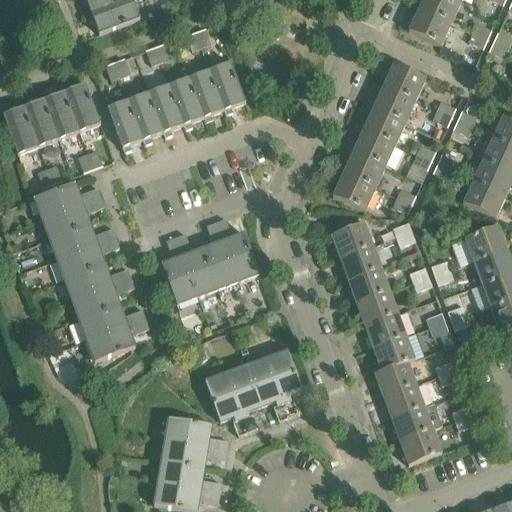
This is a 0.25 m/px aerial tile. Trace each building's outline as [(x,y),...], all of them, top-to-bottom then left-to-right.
[(80,0),(83,6),(87,5),(92,17),(92,18),(133,3),(131,0),(80,0)] [(452,28),(462,5),(450,0),(425,0),(420,12),(452,28)] [(505,0),(489,0),(488,3),(503,10),(507,1),(505,0)] [(141,24),(133,3),(92,18),(92,17),(88,19),(91,27),(94,25),(99,39),(141,24)] [(442,50),(452,28),(420,12),(409,35),(442,50)] [(476,28),(472,37),(487,44),(491,35),(476,28)] [(205,33),(196,37),(202,52),(211,49),(205,33)] [(196,37),(187,40),(193,56),(202,52),(196,37)] [(472,37),(468,46),(483,53),(487,44),(472,37)] [(497,38),(493,47),(508,54),(511,45),(497,38)] [(493,47),(488,56),(503,63),(508,54),(493,47)] [(165,48),(156,52),(162,67),(171,64),(165,48)] [(156,52),(147,55),(153,71),(162,67),(156,52)] [(125,63),(116,67),(121,82),(131,79),(125,63)] [(116,67),(106,70),(112,86),(121,82),(116,67)] [(246,107),(231,67),(210,74),(225,115),(225,116),(226,120),(233,118),(231,113),(246,107)] [(394,69),(383,91),(416,106),(427,84),(394,69)] [(205,123),(204,123),(206,128),(213,125),(211,121),(225,116),(225,115),(210,74),(190,82),(205,123)] [(185,130),(184,131),(186,135),(193,132),(191,128),(204,123),(205,123),(190,82),(169,90),(185,130)] [(71,94),(64,97),(79,137),(100,129),(85,88),(76,92),(75,88),(69,90),(71,94)] [(164,138),(166,143),(173,140),(171,136),(184,131),(185,130),(169,90),(149,97),(164,138)] [(383,91),(373,113),(406,128),(416,106),(383,91)] [(59,145),(79,137),(64,97),(56,100),(55,95),(49,98),(50,102),(44,104),(59,145)] [(144,146),(145,150),(152,148),(151,143),(164,138),(149,97),(129,105),(144,146)] [(30,109),(23,112),(39,152),(59,145),(44,104),(36,107),(34,103),(28,105),(30,109)] [(107,113),(124,158),(132,155),(131,151),(144,146),(129,105),(107,113)] [(442,107),(437,116),(452,123),(457,114),(442,107)] [(17,160),(39,152),(23,112),(16,115),(14,111),(9,113),(10,117),(3,119),(17,160)] [(373,113),(363,135),(396,150),(406,128),(373,113)] [(437,116),(433,125),(448,132),(452,123),(437,116)] [(462,116),(458,125),(472,132),(477,123),(462,116)] [(511,122),(503,119),(493,141),(511,149),(511,122)] [(458,125),(454,134),(468,141),(472,132),(458,125)] [(363,135),(353,157),(386,172),(396,150),(363,135)] [(511,176),(511,149),(493,141),(483,163),(511,176)] [(421,150),(417,159),(432,166),(437,157),(421,150)] [(96,155),(87,159),(93,175),(102,171),(96,155)] [(353,157),(343,179),(376,194),(386,172),(353,157)] [(87,159),(78,162),(83,178),(93,175),(87,159)] [(417,159),(413,168),(428,175),(432,166),(417,159)] [(442,160),(438,169),(453,176),(457,167),(442,160)] [(511,186),(511,176),(483,163),(473,185),(506,200),(511,186)] [(438,169),(434,178),(448,185),(453,176),(438,169)] [(56,170),(47,174),(53,189),(62,186),(56,170)] [(47,174),(38,177),(43,193),(53,189),(47,174)] [(376,194),(343,179),(333,201),(365,216),(376,194)] [(495,223),(506,200),(473,185),(463,208),(495,223)] [(41,224),(101,202),(97,193),(79,199),(74,188),(34,203),(41,224)] [(401,194),(397,203),(412,210),(417,201),(401,194)] [(101,202),(41,224),(49,245),(90,230),(86,219),(104,212),(101,202)] [(397,203),(393,212),(408,219),(412,210),(397,203)] [(226,224),(217,227),(239,287),(260,279),(245,238),(233,242),(226,224)] [(203,254),(219,294),(239,287),(217,227),(207,231),(214,250),(203,254)] [(331,240),(340,263),(374,251),(365,228),(331,240)] [(409,228),(394,234),(397,243),(413,237),(409,228)] [(90,230),(49,245),(56,265),(116,243),(112,233),(94,240),(90,230)] [(465,243),(473,267),(507,254),(498,231),(465,243)] [(413,237),(397,243),(401,253),(416,247),(413,237)] [(176,242),(198,302),(219,294),(203,254),(193,257),(186,239),(176,242)] [(177,310),(198,302),(176,242),(167,246),(174,265),(162,269),(177,310)] [(116,243),(56,265),(63,285),(105,270),(101,259),(119,253),(116,243)] [(374,251),(340,263),(348,286),(382,273),(374,251)] [(511,277),(511,266),(507,254),(473,267),(482,289),(511,277)] [(445,266),(432,271),(435,281),(449,276),(445,266)] [(105,270),(63,285),(71,305),(130,283),(127,273),(108,280),(105,270)] [(348,286),(357,309),(391,296),(382,273),(348,286)] [(426,273),(410,279),(414,288),(429,282),(426,273)] [(449,276),(435,281),(439,290),(452,285),(449,276)] [(490,311),(511,303),(511,277),(482,289),(490,311)] [(429,282),(414,288),(418,297),(433,292),(429,282)] [(130,283),(71,305),(78,325),(119,310),(116,300),(134,293),(130,283)] [(357,309),(365,331),(399,318),(391,296),(357,309)] [(511,330),(511,303),(490,311),(499,335),(511,330)] [(119,310),(78,325),(86,346),(145,324),(142,314),(123,321),(119,310)] [(462,311),(448,316),(452,325),(466,320),(462,311)] [(365,331),(374,354),(407,341),(399,318),(365,331)] [(443,318),(427,324),(431,333),(446,327),(443,318)] [(466,320),(452,325),(455,335),(469,330),(466,320)] [(130,340),(149,333),(145,324),(86,346),(94,367),(135,352),(130,340)] [(446,327),(431,333),(434,342),(450,337),(446,327)] [(374,354),(381,374),(382,376),(408,365),(408,366),(416,364),(407,341),(374,354)] [(266,363),(288,423),(298,419),(291,400),(303,396),(288,355),(266,363)] [(288,423),(266,363),(246,370),(261,411),(272,407),(279,426),(288,423)] [(374,377),(383,401),(417,389),(408,366),(408,365),(382,376),(381,374),(374,377)] [(452,366),(436,372),(440,381),(455,376),(452,366)] [(261,411),(246,370),(226,378),(248,438),(258,434),(251,415),(261,411)] [(455,376),(440,381),(443,391),(459,385),(455,376)] [(248,438),(226,378),(205,385),(220,427),(232,422),(239,441),(248,438)] [(383,401),(392,424),(425,412),(417,389),(383,401)] [(468,411),(453,417),(456,426),(472,421),(468,411)] [(392,424),(400,447),(434,434),(425,412),(392,424)] [(472,421),(456,426),(459,436),(475,430),(472,421)] [(227,456),(228,446),(208,443),(211,430),(168,423),(165,445),(227,456)] [(443,458),(434,434),(400,447),(409,470),(443,458)] [(227,456),(165,445),(161,467),(203,474),(205,463),(225,466),(227,456)] [(203,474),(161,467),(158,488),(220,498),(221,488),(202,485),(203,474)] [(220,498),(158,488),(154,511),(161,511),(197,511),(198,505),(218,509),(220,498)]
